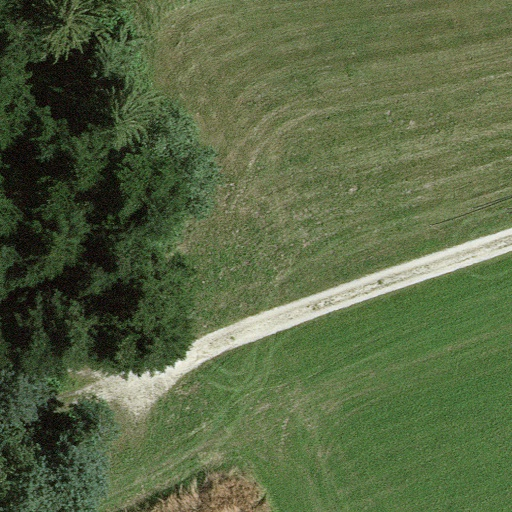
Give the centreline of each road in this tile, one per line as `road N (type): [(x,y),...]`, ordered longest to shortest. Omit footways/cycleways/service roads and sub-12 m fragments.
road 1 (track): [(132,389),(511,254)]
road 2 (track): [(132,389),(0,439)]
road 3 (track): [(0,357),(132,389)]
